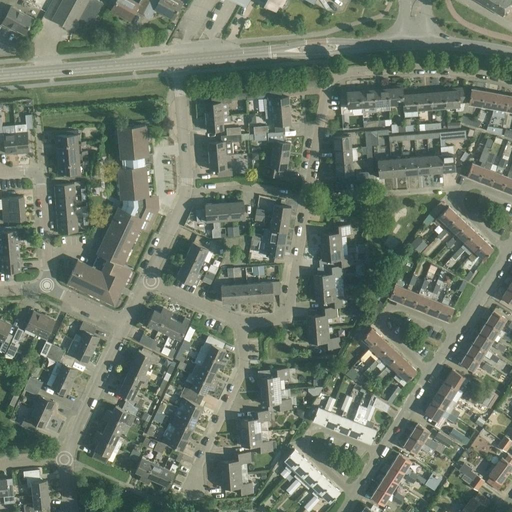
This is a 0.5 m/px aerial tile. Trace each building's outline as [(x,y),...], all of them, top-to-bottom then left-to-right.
[(62,0),(52,18),(72,29),(78,18),(91,25),(103,3),(98,0),(62,0)] [(142,14),(149,0),(140,0),(138,3),(132,0),(115,0),(110,10),(130,21),(135,11),(142,14)] [(149,0),(142,14),(149,19),(155,9),(173,20),(183,2),(178,0),(149,0)] [(280,4),(282,0),(259,0),(275,8),(278,3),(280,4)] [(475,0),(490,9),(494,0),(475,0)] [(494,0),(490,9),(502,16),(511,0),(494,0)] [(11,6),(2,23),(10,28),(10,27),(24,35),(33,18),(11,6)] [(388,86),(390,104),(403,103),(403,92),(402,85),(388,86)] [(374,87),(376,105),(390,104),(388,86),(374,87)] [(360,89),(362,106),(376,105),(374,87),(360,89)] [(444,89),(446,107),(456,106),(456,111),(463,110),(466,98),(465,88),(444,89)] [(481,106),(484,91),(471,88),(469,104),(481,106)] [(362,106),(360,89),(340,90),(342,114),(353,113),(353,107),(362,106)] [(432,108),(446,107),(444,89),(430,90),(432,108)] [(265,112),(290,110),(288,97),(281,97),(281,90),(266,91),(267,98),(264,98),(265,112)] [(430,90),(416,91),(418,109),(432,108),(430,90)] [(416,91),(403,92),(403,103),(404,110),(418,109),(416,91)] [(484,91),(481,106),(493,108),(496,93),(484,91)] [(496,93),(493,108),(492,115),(504,118),(505,110),(508,95),(496,93)] [(206,117),(229,115),(228,102),(231,102),(231,94),(211,95),(212,103),(205,104),(206,117)] [(290,110),(265,112),(266,118),(274,118),(274,125),(291,123),(290,110)] [(15,125),(17,152),(29,151),(27,132),(26,129),(33,128),(31,114),(25,115),(26,124),(15,125)] [(230,115),(229,115),(206,117),(207,131),(223,129),(223,122),(230,121),(230,115)] [(472,126),(474,119),(462,115),(460,122),(472,126)] [(377,126),(377,120),(369,121),(369,118),(363,118),(363,127),(377,126)] [(77,260),(67,281),(114,303),(130,268),(122,264),(139,227),(148,231),(156,213),(159,208),(158,200),(149,201),(145,165),(142,165),(141,156),(148,155),(145,124),(118,127),(121,158),(122,158),(123,167),(118,167),(121,198),(123,198),(123,202),(121,207),(118,206),(110,224),(106,222),(93,251),(106,257),(102,266),(104,268),(103,271),(77,260)] [(15,133),(4,134),(6,153),(17,152),(15,125),(14,125),(15,133)] [(501,134),(502,128),(488,126),(486,130),(501,134)] [(249,133),(240,133),(240,127),(226,128),(226,135),(249,133)] [(511,138),(511,130),(505,129),(503,136),(511,138)] [(77,134),(77,130),(65,131),(65,135),(55,135),(58,174),(63,174),(64,177),(81,176),(80,172),(83,172),(82,164),(88,164),(88,160),(82,161),(81,155),(88,154),(88,150),(81,151),(81,145),(87,145),(87,141),(80,141),(80,133),(77,134)] [(274,141),(272,154),(288,156),(291,143),(284,142),(283,131),(268,132),(267,132),(268,140),(268,141),(274,141)] [(268,140),(267,132),(253,133),(249,133),(249,140),(254,139),(254,141),(268,140)] [(208,142),(209,156),(233,154),(232,141),(241,141),(250,140),(249,140),(249,133),(226,135),(221,135),(221,141),(208,142)] [(334,149),(351,147),(350,135),(333,136),(334,149)] [(487,138),(484,145),(490,147),(493,140),(487,138)] [(441,154),(442,171),(455,170),(453,145),(440,146),(441,154)] [(372,146),(366,146),(361,147),(362,154),(367,154),(367,159),(373,158),(372,146)] [(479,180),(489,153),(490,148),(484,146),(479,161),(482,162),(480,165),(472,162),(467,176),(479,180)] [(335,161),(352,160),(351,148),(351,147),(334,149),(335,161)] [(417,173),(416,156),(409,157),(409,151),(402,152),(403,158),(405,175),(417,173)] [(495,171),(490,169),(495,155),(489,153),(479,180),(490,185),(495,171)] [(226,168),(226,161),(231,161),(230,154),(233,154),(209,156),(210,169),(218,169),(218,176),(232,175),(231,167),(226,168)] [(282,176),(283,169),(286,170),(288,156),(272,154),(270,166),(265,166),(264,173),(282,176)] [(442,171),(441,154),(428,155),(430,172),(442,171)] [(416,156),(417,173),(430,172),(428,155),(416,156)] [(495,171),(490,185),(502,189),(507,175),(507,176),(501,174),(504,168),(505,168),(508,160),(500,157),(495,171)] [(356,181),(366,180),(368,180),(368,179),(374,179),(373,172),(374,172),(373,158),(367,159),(368,171),(355,172),(356,181)] [(390,159),(392,176),(405,175),(403,158),(390,159)] [(392,176),(390,159),(378,160),(379,177),(392,176)] [(336,174),(353,173),(352,160),(335,161),(336,174)] [(511,161),(511,162),(508,170),(509,170),(507,175),(502,189),(511,193),(511,161)] [(55,197),(75,195),(74,183),(54,185),(55,197)] [(55,197),(56,209),(76,207),(75,195),(55,197)] [(2,210),(25,208),(24,196),(1,198),(2,210)] [(231,202),(232,219),(245,218),(243,201),(231,202)] [(232,219),(231,202),(219,203),(220,220),(232,219)] [(197,222),(213,220),(214,227),(211,230),(212,238),(221,237),(219,220),(220,220),(219,203),(205,204),(206,209),(196,210),(197,222)] [(256,214),(289,219),(291,207),(274,204),(272,217),(264,215),(265,210),(257,208),(256,214)] [(447,225),(457,214),(448,206),(438,216),(439,217),(435,221),(439,225),(443,221),(447,225)] [(56,209),(57,221),(77,219),(76,207),(56,209)] [(26,220),(25,208),(2,210),(3,221),(26,220)] [(436,215),(431,211),(422,222),(427,226),(436,215)] [(270,229),(287,232),(289,219),(256,214),(255,220),(263,221),(263,222),(271,223),(270,229)] [(457,214),(447,225),(444,228),(443,229),(437,236),(440,239),(447,233),(452,229),(456,233),(466,223),(457,214)] [(77,219),(57,221),(58,233),(78,231),(77,219)] [(466,223),(456,233),(465,242),(475,231),(466,223)] [(321,247),(342,245),(341,235),(351,234),(350,224),(334,226),(335,233),(320,234),(321,247)] [(0,240),(18,239),(17,230),(13,230),(13,226),(0,226),(0,240)] [(287,232),(270,229),(268,242),(285,244),(287,232)] [(465,242),(451,257),(454,260),(464,250),(465,251),(470,246),(474,250),(484,240),(475,231),(465,242)] [(455,241),(452,238),(446,244),(449,247),(455,241)] [(0,251),(19,249),(18,239),(0,240),(0,251)] [(415,239),(409,244),(419,253),(424,248),(415,239)] [(474,250),(468,257),(473,261),(476,258),(475,258),(478,254),(483,259),(493,249),(484,240),(474,250)] [(193,241),(187,253),(203,261),(208,249),(193,241)] [(285,244),(268,242),(266,254),(283,257),(285,244)] [(342,245),(321,247),(322,260),(331,259),(331,266),(343,265),(353,264),(352,255),(343,256),(342,245)] [(19,249),(0,251),(1,262),(20,260),(19,249)] [(197,272),(203,261),(187,253),(182,265),(202,274),(197,272)] [(20,260),(1,262),(2,272),(21,271),(20,260)] [(357,274),(365,274),(365,264),(357,264),(357,274)] [(202,274),(182,265),(176,276),(192,284),(192,283),(196,285),(202,274)] [(314,288),(335,286),(334,276),(344,275),(343,265),(331,266),(327,267),(328,274),(313,275),(314,288)] [(204,275),(212,279),(215,274),(207,270),(204,275)] [(469,271),(464,278),(468,281),(473,274),(469,271)] [(212,279),(204,275),(202,280),(210,284),(212,279)] [(407,289),(402,287),(404,281),(397,279),(390,297),(402,302),(407,289)] [(413,306),(425,311),(432,292),(425,289),(429,280),(427,279),(426,280),(424,279),(418,293),(413,306)] [(466,283),(463,281),(458,289),(462,291),(466,283)] [(259,283),(260,300),(273,299),(273,294),(272,282),(259,283)] [(247,300),(246,283),(233,284),(235,301),(247,300)] [(260,300),(259,283),(246,283),(247,300),(260,300)] [(235,301),(233,284),(221,285),(223,302),(235,301)] [(441,302),(436,300),(438,295),(437,294),(440,285),(436,284),(432,292),(425,311),(436,315),(443,298),(441,302)] [(335,286),(314,288),(316,301),(324,300),(325,307),(336,306),(346,306),(346,296),(344,296),(343,287),(335,287),(335,286)] [(511,288),(508,286),(502,297),(511,303),(511,288)] [(418,293),(407,289),(402,302),(413,306),(418,293)] [(443,298),(436,315),(448,320),(454,307),(448,305),(449,300),(443,298)] [(308,329),(328,327),(328,322),(332,322),(332,316),(337,316),(336,306),(325,307),(321,308),(321,314),(307,316),(308,329)] [(158,329),(168,309),(163,307),(160,312),(154,309),(147,324),(158,329)] [(378,311),(375,310),(370,307),(362,320),(370,324),(378,311)] [(168,309),(158,329),(169,334),(176,320),(170,317),(173,312),(168,309)] [(499,329),(506,318),(493,310),(487,321),(499,329)] [(35,333),(43,315),(34,311),(25,328),(35,333)] [(43,315),(35,333),(46,338),(55,321),(43,315)] [(176,320),(169,334),(180,339),(190,320),(184,317),(182,323),(176,320)] [(0,350),(5,353),(9,342),(4,340),(11,324),(1,319),(0,320),(0,340),(3,342),(0,347),(0,350)] [(73,339),(93,349),(99,337),(93,334),(96,327),(83,321),(80,328),(84,330),(81,336),(75,334),(73,339)] [(493,339),(496,334),(509,342),(511,337),(511,335),(505,331),(505,332),(499,329),(487,321),(480,331),(493,339)] [(328,327),(308,329),(309,342),(323,341),(324,348),(340,347),(339,337),(329,338),(328,332),(332,332),(332,327),(328,327)] [(371,347),(380,336),(371,327),(361,338),(371,346),(371,347)] [(17,328),(4,357),(12,359),(13,356),(13,357),(19,344),(18,343),(23,330),(17,328)] [(480,331),(474,341),(486,349),(487,349),(490,344),(503,352),(506,347),(498,342),(493,339),(480,331)] [(199,350),(226,363),(228,359),(223,356),(226,350),(222,348),(225,343),(208,335),(203,346),(202,345),(199,350)] [(374,350),(380,355),(389,345),(380,336),(371,347),(371,346),(366,351),(367,351),(360,358),(363,361),(369,354),(370,355),(374,350)] [(149,347),(153,339),(149,337),(148,341),(146,340),(144,344),(149,347)] [(93,349),(73,339),(67,351),(88,361),(93,349)] [(153,339),(149,347),(159,351),(160,348),(156,346),(158,341),(153,339)] [(46,341),(40,353),(46,356),(49,350),(52,344),(46,341)] [(474,341),(467,352),(480,360),(483,354),(496,363),(499,357),(487,349),(486,349),(474,341)] [(177,353),(181,355),(184,349),(187,351),(190,346),(182,342),(177,353)] [(49,350),(61,356),(64,350),(52,344),(49,350)] [(389,364),(398,353),(389,345),(380,355),(369,366),(373,370),(377,365),(383,370),(385,368),(384,368),(389,363),(389,364)] [(133,360),(147,367),(150,361),(156,364),(158,359),(138,349),(133,360)] [(46,356),(57,361),(51,373),(56,375),(71,382),(77,370),(59,361),(61,356),(49,350),(46,356)] [(194,362),(216,372),(218,366),(224,369),(226,363),(199,350),(194,362)] [(480,360),(467,352),(460,362),(473,370),(480,360)] [(181,355),(177,353),(175,358),(180,360),(177,367),(182,370),(185,363),(182,362),(184,357),(181,356),(181,355)] [(393,368),(398,372),(407,362),(398,353),(389,364),(389,363),(384,368),(385,368),(383,370),(378,374),(382,378),(388,371),(389,372),(393,368)] [(147,367),(133,360),(128,371),(148,380),(150,376),(145,373),(147,367)] [(170,364),(166,372),(171,374),(176,362),(172,361),(171,364),(170,364)] [(216,372),(194,362),(196,363),(191,374),(189,373),(216,385),(218,381),(213,378),(216,372)] [(398,372),(393,377),(398,381),(403,377),(407,381),(417,370),(407,362),(398,372)] [(485,363),(482,368),(490,373),(493,367),(485,363)] [(260,391),(280,389),(279,378),(289,378),(288,368),(267,370),(267,377),(259,377),(260,391)] [(445,380),(470,396),(473,390),(466,386),(461,383),(465,376),(452,368),(445,380)] [(148,380),(128,371),(123,382),(138,388),(141,383),(145,385),(148,380)] [(216,385),(189,373),(187,378),(194,381),(191,387),(185,384),(183,390),(202,399),(204,394),(205,394),(208,388),(214,390),(216,385)] [(56,375),(51,387),(66,394),(71,382),(56,375)] [(27,383),(40,389),(43,382),(30,376),(27,383)] [(366,381),(360,376),(357,380),(362,384),(366,381)] [(438,390),(451,398),(454,393),(460,397),(460,396),(467,401),(468,400),(477,406),(479,403),(475,401),(476,399),(470,396),(445,380),(438,390)] [(138,388),(123,382),(118,393),(127,398),(125,402),(138,409),(139,408),(140,408),(144,399),(135,395),(138,388)] [(40,389),(27,383),(24,389),(37,395),(40,389)] [(397,386),(387,400),(391,403),(401,389),(397,386)] [(487,388),(478,401),(490,408),(498,395),(487,388)] [(280,389),(260,391),(261,404),(275,403),(276,409),(291,408),(291,399),(281,399),(280,389)] [(183,397),(181,402),(178,407),(198,416),(203,406),(199,405),(202,399),(183,390),(180,395),(183,397)] [(431,401),(457,417),(460,412),(453,408),(457,402),(451,398),(438,390),(431,401)] [(14,407),(18,396),(14,394),(9,405),(14,407)] [(31,406),(49,415),(55,402),(40,395),(37,402),(34,400),(31,406)] [(349,404),(352,397),(346,395),(343,402),(349,404)] [(369,404),(367,408),(366,411),(370,412),(373,413),(376,407),(372,405),(376,397),(373,395),(369,404)] [(330,411),(332,406),(333,406),(336,399),(329,396),(324,409),(318,406),(313,420),(325,424),(330,411)] [(376,397),(372,405),(376,407),(387,412),(390,405),(376,397)] [(457,417),(431,401),(424,412),(437,420),(441,415),(454,422),(457,417)] [(105,414),(130,426),(138,409),(125,402),(122,408),(115,405),(113,412),(107,409),(105,414)] [(346,412),(349,404),(343,402),(340,409),(346,412)] [(366,411),(367,408),(359,404),(353,420),(348,433),(359,438),(367,419),(364,418),(366,411)] [(44,427),(49,415),(31,406),(31,407),(34,408),(29,419),(22,416),(19,422),(21,423),(21,425),(34,431),(37,424),(44,427)] [(198,416),(178,407),(177,407),(174,413),(175,414),(173,419),(192,428),(198,416)] [(240,433),(261,431),(260,420),(270,420),(269,410),(253,411),(254,418),(239,419),(240,433)] [(161,413),(157,411),(153,419),(157,421),(159,421),(163,414),(161,413)] [(336,413),(330,411),(325,424),(336,429),(342,415),(336,413)] [(373,413),(370,412),(366,411),(364,418),(367,419),(359,438),(371,442),(376,429),(371,427),(373,422),(369,421),(370,420),(373,413)] [(144,412),(141,418),(148,422),(151,416),(144,412)] [(130,426),(105,414),(103,419),(108,421),(105,427),(120,434),(124,423),(130,426)] [(353,420),(342,415),(336,429),(348,433),(353,420)] [(485,421),(481,418),(477,424),(482,427),(485,421)] [(166,429),(187,439),(192,428),(173,419),(171,424),(169,423),(166,429)] [(410,434),(435,449),(438,443),(426,436),(430,431),(417,423),(410,434)] [(150,425),(146,433),(152,436),(154,432),(152,431),(154,428),(150,425)] [(95,436),(120,447),(122,442),(117,439),(120,434),(105,427),(102,433),(97,431),(95,436)] [(453,428),(449,434),(460,441),(466,444),(470,439),(464,435),(465,435),(453,428)] [(187,439),(166,429),(163,435),(165,436),(163,441),(182,450),(187,439)] [(482,429),(479,436),(493,443),(496,436),(482,429)] [(261,431),(240,433),(241,446),(256,445),(257,451),(276,450),(275,441),(271,441),(261,442),(261,431)] [(438,431),(434,438),(448,447),(452,440),(438,431)] [(435,449),(410,434),(404,445),(416,453),(419,447),(431,455),(435,449)] [(117,453),(120,447),(95,436),(92,440),(98,443),(91,457),(105,463),(112,450),(117,453)] [(501,441),(510,447),(511,443),(511,440),(505,436),(501,441)] [(506,452),(510,447),(501,441),(498,446),(506,452)] [(294,468),(304,458),(295,449),(285,459),(289,463),(285,467),(280,474),(285,478),(294,468)] [(180,461),(183,454),(179,452),(175,459),(180,461)] [(221,474),(241,473),(240,462),(254,461),(254,452),(234,453),(235,460),(220,461),(221,474)] [(404,472),(408,474),(415,479),(418,475),(411,470),(407,467),(411,461),(399,453),(392,464),(404,472)] [(511,457),(508,454),(505,459),(502,456),(495,465),(507,474),(511,467),(511,457)] [(144,481),(153,462),(142,457),(135,471),(141,474),(139,479),(144,481)] [(294,468),(298,471),(294,475),(296,478),(285,490),(288,492),(313,466),(304,458),(294,468)] [(451,461),(443,473),(448,476),(456,464),(451,461)] [(157,481),(164,467),(153,462),(144,481),(149,484),(151,478),(157,481)] [(464,473),(481,486),(485,480),(471,470),(472,469),(463,462),(458,469),(464,473)] [(164,467),(157,481),(163,484),(161,489),(166,492),(175,472),(178,465),(172,463),(169,469),(164,467)] [(397,482),(404,472),(392,464),(385,475),(397,482)] [(501,482),(507,474),(495,465),(488,474),(490,475),(486,481),(498,489),(502,484),(501,482)] [(308,481),(312,485),(322,474),(313,466),(288,492),(290,494),(302,482),(304,485),(308,481)] [(28,487),(32,486),(33,495),(48,493),(47,480),(39,481),(38,476),(40,475),(39,469),(23,471),(24,477),(26,476),(28,487)] [(433,472),(424,484),(434,491),(443,478),(433,472)] [(241,473),(221,474),(222,488),(237,487),(237,493),(253,492),(252,483),(242,483),(241,473)] [(477,490),(481,486),(464,473),(461,478),(477,490)] [(321,493),(331,483),(322,474),(312,485),(315,488),(312,492),(315,495),(304,507),(306,509),(317,497),(321,493)] [(408,474),(407,475),(405,478),(413,483),(415,479),(408,474)] [(390,493),(397,482),(385,475),(378,485),(390,493)] [(0,479),(0,494),(3,494),(4,503),(15,502),(13,486),(7,486),(6,478),(0,479)] [(321,493),(330,502),(340,491),(331,483),(321,493)] [(402,501),(395,496),(390,493),(378,485),(371,496),(383,504),(387,498),(391,501),(392,500),(400,505),(402,501)] [(397,492),(395,496),(402,501),(405,496),(397,492)] [(490,500),(478,492),(474,497),(473,496),(466,504),(476,511),(478,511),(484,505),(486,506),(490,500)] [(24,511),(42,511),(42,507),(50,506),(48,493),(33,495),(34,503),(23,504),(24,511)] [(320,500),(317,497),(306,509),(309,511),(320,500)]
